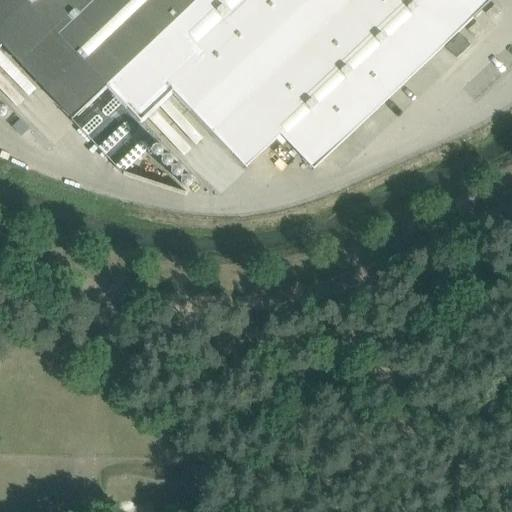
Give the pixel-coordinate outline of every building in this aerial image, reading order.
[(0,0),(0,47),(2,45),(72,120),(108,86),(198,0),(0,0)] [(198,0),(108,86),(141,121),(173,91),(246,167),(281,135),(314,169),(473,19),(493,0),(198,0)] [(460,34),(446,47),(457,59),(471,46),(460,34)] [(153,151),(153,152),(153,153),(153,154),(153,155),(154,155),(154,156),(155,156),(155,157),(156,157),(157,158),(158,158),(159,158),(160,158),(160,157),(161,157),(162,157),(162,156),(163,156),(163,155),(164,155),(164,154),(164,153),(164,152),(164,151),(164,150),(164,149),(163,148),(163,147),(162,147),(161,147),(161,146),(160,146),(159,146),(158,146),(157,146),(156,146),(156,147),(155,147),(154,147),(154,148),(153,149),(153,150),(153,151)] [(174,163),(174,162),(174,161),(174,160),(173,160),(173,159),(173,158),(172,158),(171,157),(170,157),(170,156),(169,156),(168,156),(167,156),(166,156),(166,157),(165,157),(164,158),(163,158),(163,159),(163,160),(162,160),(162,161),(162,162),(162,163),(162,164),(163,165),(163,166),(164,166),(164,167),(165,167),(165,168),(166,168),(167,168),(168,168),(169,168),(170,168),(171,168),(171,167),(172,167),(172,166),(173,166),(173,165),(174,164),(174,163)] [(172,171),(172,172),(172,173),(172,174),(173,174),(173,175),(173,176),(174,176),(175,177),(176,177),(177,178),(178,178),(179,178),(180,178),(180,177),(181,177),(182,177),(182,176),(183,176),(183,175),(184,174),(184,173),(184,172),(184,171),(184,170),(184,169),(183,169),(183,168),(182,168),(182,167),(181,167),(181,166),(180,166),(179,166),(178,166),(177,166),(176,166),(175,167),(174,167),(174,168),(173,168),(173,169),(172,170),(172,171)] [(181,181),(181,183),(181,184),(181,185),(182,186),(183,186),(183,187),(184,188),(185,188),(186,188),(187,188),(189,188),(190,188),(190,187),(191,186),(192,186),(192,185),(193,184),(193,182),(193,181),(192,180),(192,179),(191,179),(190,178),(190,177),(189,177),(187,177),(186,177),(185,177),(184,177),(183,178),(183,179),(182,179),(181,180),(181,181)]
